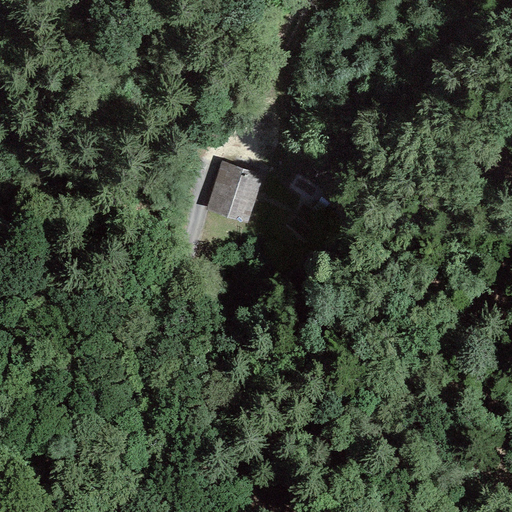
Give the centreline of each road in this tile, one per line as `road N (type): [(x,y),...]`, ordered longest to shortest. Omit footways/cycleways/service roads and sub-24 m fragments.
road 1 (track): [(102,511),(103,458),(179,277),(208,167)]
road 2 (track): [(292,0),(237,51),(208,167)]
